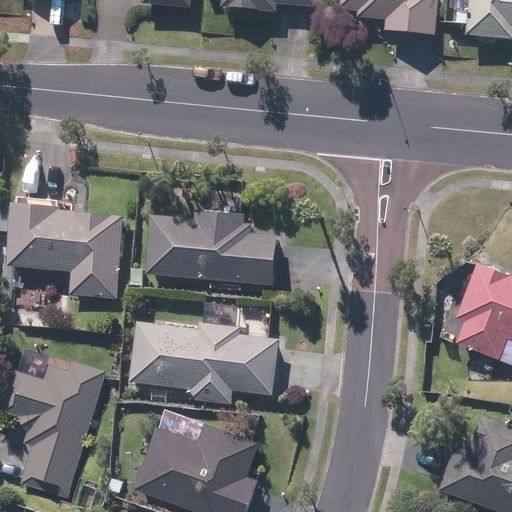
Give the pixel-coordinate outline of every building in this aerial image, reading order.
[(344,0),(344,2),(365,3),(365,11),(392,12),(392,24),(437,26),(437,13),(438,0),(344,0)] [(511,0),(471,0),(470,29),(511,31),(511,0)] [(126,212),(20,204),(16,263),(76,267),(74,291),(121,294),(126,212)] [(205,219),(158,216),(154,272),(277,281),(281,229),(252,227),(246,213),(205,211),(205,219)] [(511,273),(479,262),(461,315),(467,319),(460,341),(501,355),(507,337),(511,338),(511,273)] [(149,332),(139,331),(135,374),(193,380),(191,391),(233,395),(234,383),(273,387),(277,340),(239,338),(239,330),(207,328),(207,331),(150,327),(149,332)] [(71,487),(104,385),(56,366),(55,377),(21,368),(9,402),(28,408),(24,418),(34,421),(28,439),(38,442),(28,473),(71,487)] [(478,442),(460,439),(443,485),(511,507),(511,421),(481,416),(478,442)] [(217,447),(164,425),(141,481),(219,511),(243,511),(262,464),(260,438),(224,435),(217,447)]
